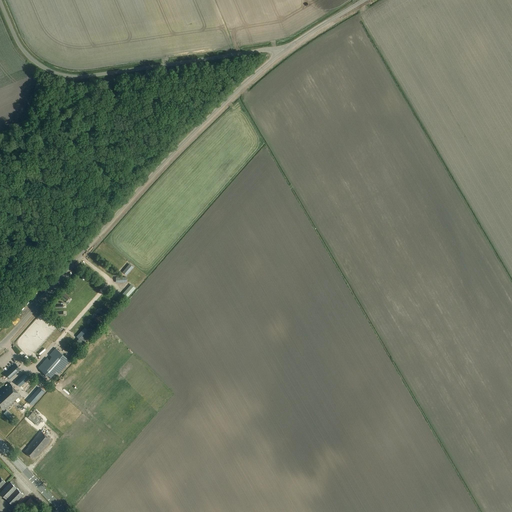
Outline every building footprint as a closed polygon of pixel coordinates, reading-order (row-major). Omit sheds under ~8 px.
[(426,28),(432,38),(445,30),(427,2),(415,10),(420,19),(422,18),(428,27),(426,28)] [(384,33),(390,43),(397,39),(394,35),(396,34),(390,24),(383,28),(386,32),(384,33)] [(122,295),(126,300),(135,292),(131,288),(122,295)] [(57,309),(68,319),(72,313),(62,304),(57,309)] [(34,350),(40,347),(37,340),(31,343),(34,350)] [(68,359),(56,348),(50,355),(52,357),(50,360),(47,358),(38,368),(50,379),(56,373),(68,359)] [(5,374),(10,379),(21,369),(16,364),(5,374)] [(24,374),(16,382),(20,387),(29,379),(24,374)] [(0,392),(0,406),(4,411),(21,396),(11,384),(0,392)] [(30,400),(28,402),(32,405),(44,392),(43,391),(40,388),(30,400)] [(28,418),(38,426),(41,421),(32,413),(28,418)] [(42,431),(41,432),(28,447),(25,452),(32,459),(34,457),(35,458),(51,440),(42,431)] [(11,481),(0,492),(13,505),(23,494),(17,487),(11,481)] [(35,504),(31,499),(24,505),(29,510),(35,504)]
